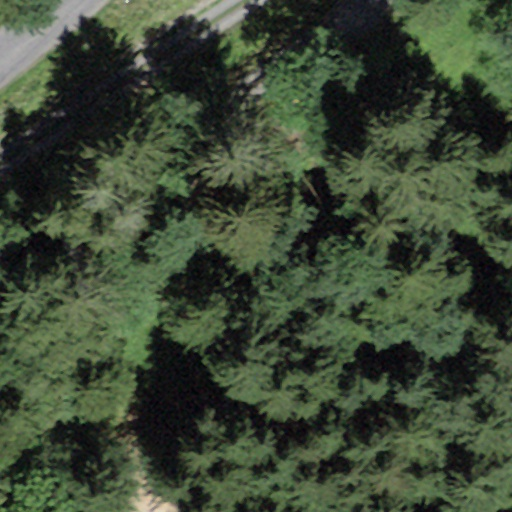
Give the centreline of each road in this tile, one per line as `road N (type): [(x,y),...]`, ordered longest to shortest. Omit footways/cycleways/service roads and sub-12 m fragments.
road 1 (track): [(365,0),(269,65),(213,123),(53,368),(0,466)]
road 2 (track): [(0,157),(253,0)]
